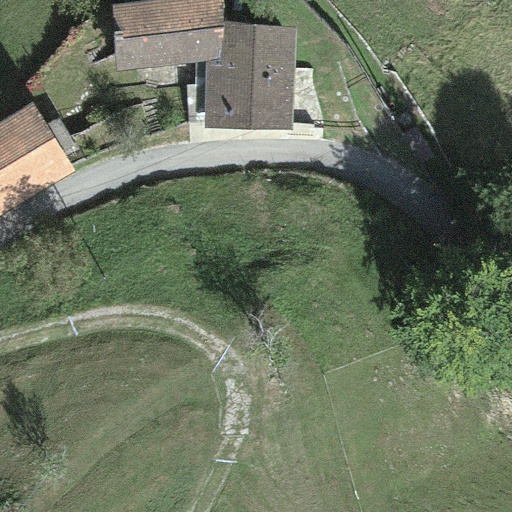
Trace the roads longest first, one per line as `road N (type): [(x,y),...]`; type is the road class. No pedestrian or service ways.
road 1 (unclassified): [(0,239),(123,164),(301,158),(437,221),(511,303)]
road 2 (track): [(0,359),(107,327),(151,325),(205,354),(219,379),(224,459),(198,511)]
